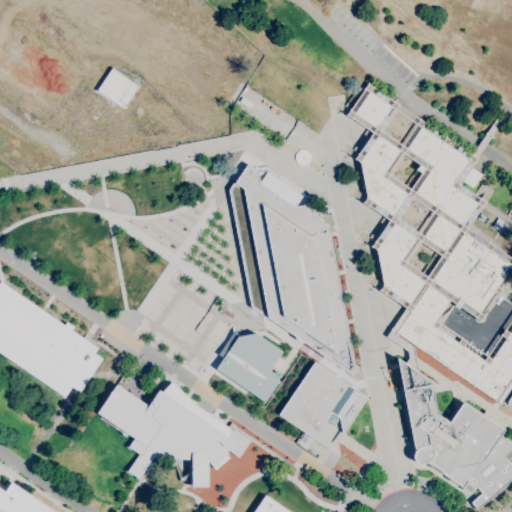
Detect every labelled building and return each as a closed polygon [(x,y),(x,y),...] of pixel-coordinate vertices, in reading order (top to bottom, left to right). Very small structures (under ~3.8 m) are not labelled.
[(97,91),(123,108),(137,86),(111,69),(97,91)] [(511,386),(500,404),(396,333),(410,312),(406,308),(380,290),(383,286),(376,250),(371,246),(389,221),(363,203),(366,198),(360,162),(355,159),(372,133),(346,115),(368,84),(476,159),(459,184),(485,202),(467,228),(511,259),(511,274),(480,321),(459,307),(458,309),(453,306),(455,304),(450,300),(435,321),(487,357),(511,319),(511,386)] [(259,183),(266,173),(301,196),(294,207),(306,205),(334,223),(329,231),(354,365),(361,369),(355,378),(265,317),(251,308),(228,190),(233,183),(234,183),(247,165),(257,171),(259,183)] [(472,188),(462,181),(471,168),(481,175),(472,188)] [(506,236),(492,227),(498,219),(511,228),(506,236)] [(64,397),(0,353),(0,282),(64,326),(66,322),(73,327),(71,331),(97,348),(94,353),(102,359),(79,392),(71,387),(64,397)] [(396,333),(395,335),(413,347),(417,372),(405,364),(408,358),(407,351),(386,337),(406,308),(410,312),(396,333)] [(255,333),(283,352),(268,373),(279,380),(264,402),(215,369),(223,358),(218,354),(236,328),(237,337),(255,333)] [(511,482),(488,503),(487,501),(477,510),(470,503),(481,493),(477,489),(476,487),(472,492),(464,487),(463,488),(446,477),(447,475),(428,462),(427,463),(426,464),(425,464),(424,465),(423,465),(422,465),(421,465),(420,465),(419,464),(418,464),(417,463),(416,463),(415,462),(414,461),(414,460),(414,459),(413,458),(413,457),(413,456),(413,455),(414,454),(414,453),(414,452),(415,451),(416,450),(417,449),(418,449),(419,448),(420,447),(421,447),(414,449),(403,390),(397,358),(405,364),(417,372),(436,384),(431,385),(437,414),(449,423),(463,402),(504,430),(501,435),(511,448),(511,482)] [(342,432),(339,418),(333,426),(326,421),(331,449),(330,450),(278,415),(314,362),(366,398),(342,433),(342,432)] [(208,461),(208,487),(194,487),(194,489),(189,489),(190,480),(189,480),(189,460),(153,458),(138,479),(128,472),(127,474),(124,472),(129,465),(131,467),(138,456),(126,447),(132,437),(97,413),(116,385),(148,406),(159,391),(161,393),(171,382),(195,405),(232,430),(233,430),(249,441),(238,457),(227,450),(225,453),(229,458),(215,470),(208,461)] [(58,511),(0,511),(0,485),(6,490),(12,480),(58,511)] [(254,511),(265,496),(288,511),(254,511)]
